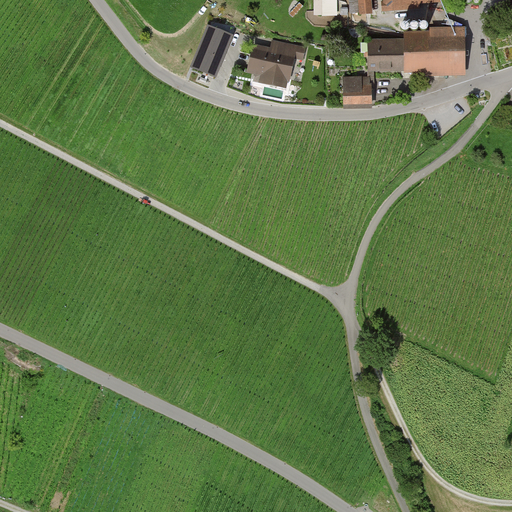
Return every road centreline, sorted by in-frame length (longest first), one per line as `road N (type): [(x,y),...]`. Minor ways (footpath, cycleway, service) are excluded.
road 1 (track): [(511,505),(454,494),(427,470),(347,310),(326,293),(0,126)]
road 2 (unclassified): [(97,0),(173,81),(280,114),(409,107),(511,76)]
road 3 (residential): [(0,330),(228,439),(348,511)]
